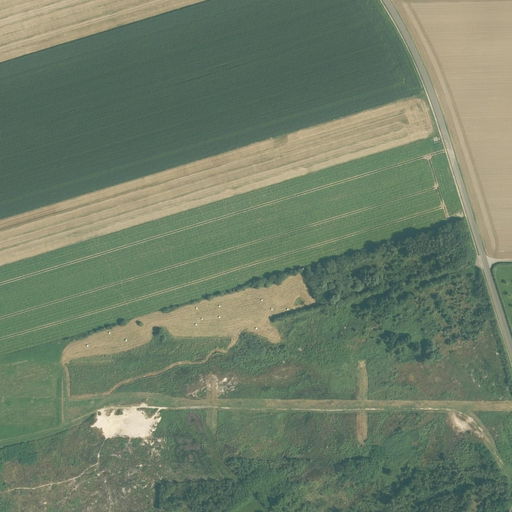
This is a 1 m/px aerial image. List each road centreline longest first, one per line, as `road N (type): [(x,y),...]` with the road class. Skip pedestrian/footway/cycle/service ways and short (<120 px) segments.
road 1 (track): [(0,444),(69,423),(118,397),(182,408),(442,409),(473,420),(511,477)]
road 2 (tertiary): [(511,350),(426,77),(385,0)]
